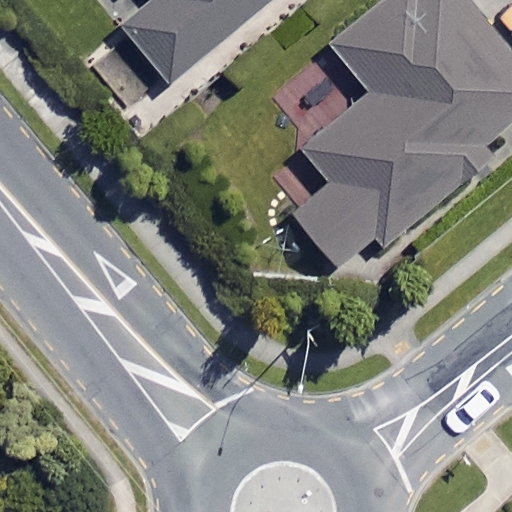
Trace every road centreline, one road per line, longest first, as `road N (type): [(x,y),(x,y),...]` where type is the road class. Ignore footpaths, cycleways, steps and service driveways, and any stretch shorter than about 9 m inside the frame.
road 1 (tertiary): [(221,453),(0,191)]
road 2 (residential): [(347,461),(511,345)]
road 3 (tertiary): [(221,453),(272,430),(300,432),(347,461)]
